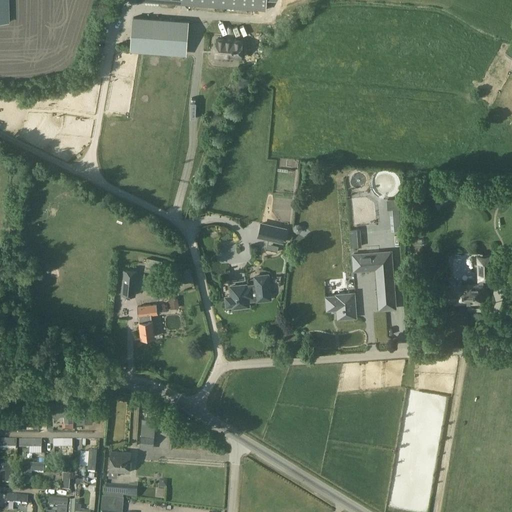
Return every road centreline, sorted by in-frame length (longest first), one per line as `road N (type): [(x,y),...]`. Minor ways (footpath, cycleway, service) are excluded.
road 1 (residential): [(221,366),(187,232),(0,134)]
road 2 (unclassified): [(511,349),(221,366)]
road 3 (unclassified): [(195,410),(135,382),(0,389)]
road 4 (track): [(463,352),(435,511)]
road 5 (unclassified): [(361,511),(241,437)]
